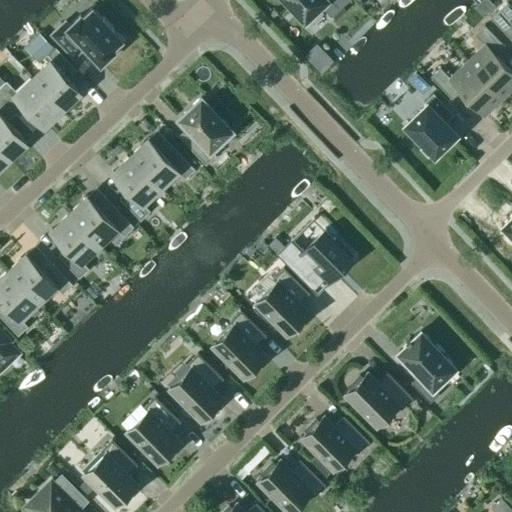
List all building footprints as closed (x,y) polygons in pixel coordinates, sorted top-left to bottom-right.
[(285,0),(291,6),(289,8),(299,18),(301,16),(304,20),(321,4),(331,15),(346,0),(285,0)] [(500,8),(490,17),(511,39),(511,38),(511,6),(507,1),(500,8)] [(103,16),(102,17),(92,6),(82,15),(80,13),(69,24),(65,20),(66,20),(65,19),(50,33),(73,57),(84,47),(100,63),(115,50),(113,47),(114,46),(114,47),(123,39),(117,32),(116,33),(112,28),(113,27),(103,16)] [(485,44),(468,61),(502,96),(511,85),(511,70),(496,54),(505,45),(484,24),(474,34),(485,44)] [(24,45),(30,51),(38,60),(43,56),(53,46),(48,41),(39,31),(24,45)] [(51,60),(33,77),(60,106),(79,89),(51,60)] [(502,96),(468,61),(451,77),(441,67),(431,76),(451,97),(460,88),(484,113),(502,96)] [(6,80),(0,85),(0,95),(15,111),(18,114),(26,106),(42,123),(60,106),(33,77),(17,92),(6,80)] [(426,104),(405,124),(423,142),(420,144),(427,151),(430,149),(434,153),(445,142),(443,140),(453,130),(441,118),(453,107),(435,89),(423,101),(426,104)] [(0,149),(7,156),(25,139),(6,119),(15,111),(0,95),(0,149)] [(202,97),(180,118),(195,134),(186,142),(207,164),(217,155),(211,149),(233,129),(202,97)] [(131,155),(158,184),(176,168),(185,178),(196,169),(175,147),(166,155),(149,138),(131,155)] [(141,200),(158,184),(131,155),(113,172),(128,188),(119,197),(140,219),(150,210),(141,200)] [(88,195),(70,212),(97,242),(114,225),(123,235),(133,225),(112,203),(103,212),(88,195)] [(511,208),(498,223),(511,236),(511,208)] [(80,258),(97,242),(70,212),(51,230),(67,246),(58,254),(78,276),(88,267),(80,258)] [(290,239),(276,253),(312,289),(325,277),(328,280),(351,257),(323,229),(302,250),(290,239)] [(8,270),(36,299),(53,283),(62,292),(72,283),(51,261),(42,269),(27,253),(8,270)] [(298,301),(309,291),(283,266),(272,277),(276,281),(255,301),(286,333),(292,327),(295,330),(306,319),(303,316),(308,311),(298,301)] [(36,299),(8,270),(0,277),(0,297),(6,303),(0,308),(0,315),(17,334),(27,325),(19,315),(36,299)] [(256,344),(266,334),(240,309),(229,320),(233,324),(212,344),(243,376),(249,370),(252,373),(263,362),(260,359),(265,354),(256,344)] [(0,371),(22,352),(13,341),(14,340),(0,325),(0,371)] [(455,366),(420,329),(411,338),(409,336),(405,340),(407,342),(398,351),(419,373),(410,381),(429,401),(438,392),(433,386),(455,366)] [(213,387),(223,377),(197,352),(186,363),(190,367),(169,387),(201,419),(206,413),(209,416),(220,405),(217,402),(222,397),(213,387)] [(412,396),(387,371),(377,381),(367,371),(361,377),(359,374),(348,385),(351,387),(345,393),(376,424),(397,403),(401,407),(412,396)] [(170,430),(180,420),(154,394),(143,406),(147,410),(126,430),(158,461),(163,456),(166,459),(177,448),(174,445),(179,440),(170,430)] [(369,440),(343,414),(333,424),(323,415),(318,420),(315,417),(304,428),(307,431),(302,436),(333,468),(354,447),(357,451),(369,440)] [(83,473),(115,505),(120,499),(123,502),(134,491),(131,488),(136,483),(127,473),(137,463),(112,437),(100,449),(104,453),(83,473)] [(241,465),(234,471),(240,477),(258,460),(252,454),(241,465)] [(324,477),(329,472),(314,456),(308,461),(308,462),(310,464),(324,477)] [(325,483),(299,458),(289,468),(280,458),(274,464),(271,461),(261,472),(263,474),(258,480),(289,511),(310,490),(314,494),(325,483)] [(45,468),(48,471),(49,473),(50,473),(53,476),(60,469),(52,461),(45,468)] [(50,481),(26,504),(33,511),(81,511),(64,494),(73,486),(61,474),(52,482),(50,481)] [(78,486),(81,489),(86,494),(93,488),(84,480),(78,486)] [(511,511),(511,508),(501,497),(491,507),(495,511),(511,511)] [(266,511),(256,501),(246,511),(236,502),(231,507),(228,504),(220,511),(266,511)]
